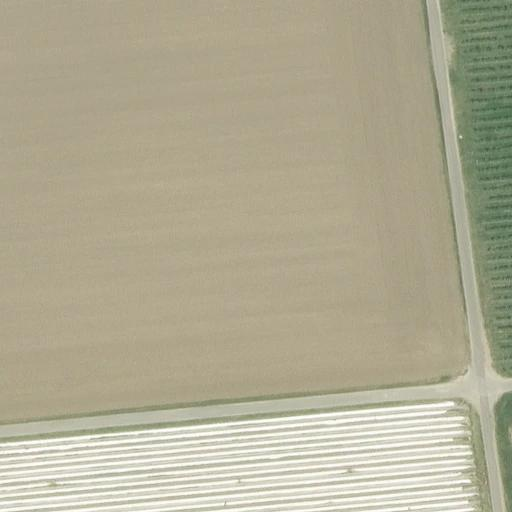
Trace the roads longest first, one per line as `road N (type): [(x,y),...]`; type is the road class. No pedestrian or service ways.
road 1 (track): [(431,0),(497,511)]
road 2 (track): [(511,387),(0,432)]
